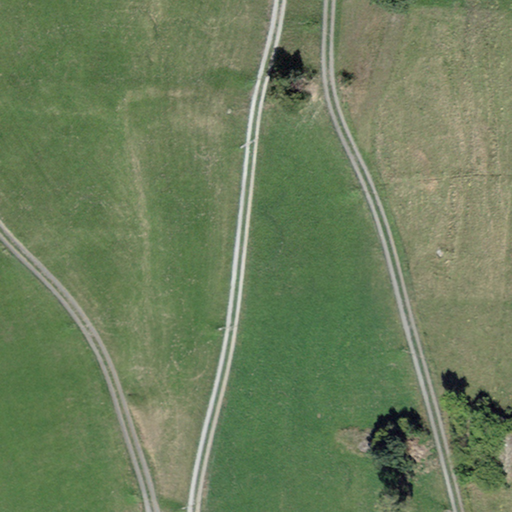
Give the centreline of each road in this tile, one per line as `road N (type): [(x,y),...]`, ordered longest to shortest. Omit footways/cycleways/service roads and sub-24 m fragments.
road 1 (track): [(323,0),(330,112),(371,210),(455,511)]
road 2 (track): [(192,511),(223,342),(251,100),(276,0)]
road 3 (track): [(0,232),(66,303),(109,372),(148,511)]
